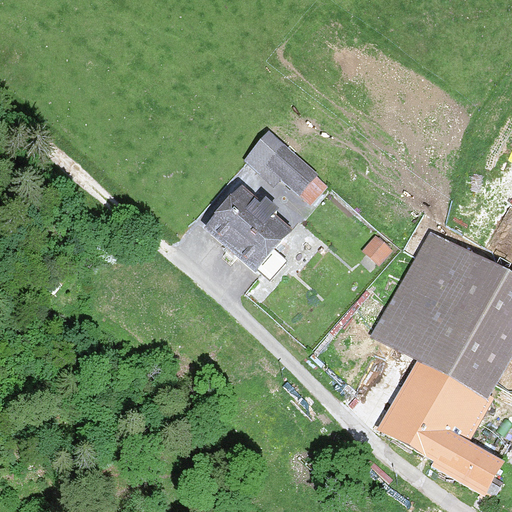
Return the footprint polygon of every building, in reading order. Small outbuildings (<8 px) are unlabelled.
[(280,179),(300,195),(315,178),(270,139),(249,164),(274,186),(280,179)] [(256,272),(270,283),(286,265),(273,253),(285,239),(270,226),(276,219),(266,210),(260,216),(242,201),(212,235),(255,273),(256,272)] [(372,268),(390,251),(373,234),(356,251),(372,268)] [(485,400),(511,352),(511,288),(431,243),(377,339),(422,364),(485,400)] [(318,369),(340,385),(363,355),(340,338),(318,369)] [(498,468),(463,448),(489,403),(485,400),(422,364),(382,434),(439,466),(436,471),(482,497),(484,493),(495,499),(500,490),(489,484),(498,468)]
